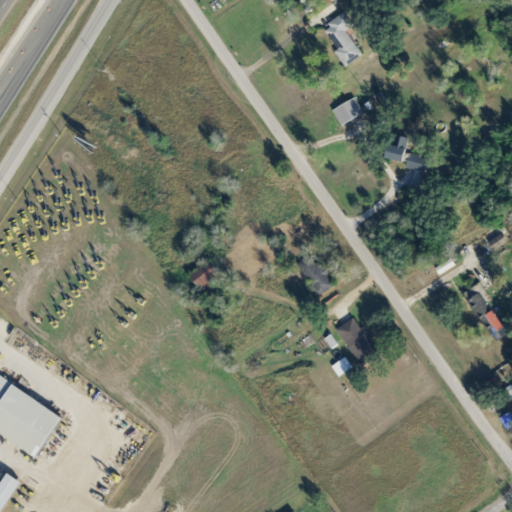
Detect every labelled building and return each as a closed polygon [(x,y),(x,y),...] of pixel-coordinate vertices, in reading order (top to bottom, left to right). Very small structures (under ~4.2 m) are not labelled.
[(348,31),(356,26),(347,13),(325,28),(339,49),(336,51),(347,68),(365,56),(348,31)] [(343,126),(366,114),(358,98),(335,110),(343,126)] [(390,157),(409,162),(408,167),(427,171),(430,156),(409,151),(410,143),(394,139),(390,157)] [(417,186),(427,188),(429,172),(420,171),(417,186)] [(497,250),(509,242),(503,233),(491,242),(497,250)] [(318,255),(301,267),(321,297),(338,285),(318,255)] [(223,277),(213,262),(193,275),(203,290),(223,277)] [(495,339),(509,331),(491,302),(494,300),(485,287),(469,298),(495,339)] [(362,330),(357,319),(341,326),(360,366),(383,355),(369,326),(362,330)] [(0,372),(68,417),(41,458),(0,430),(0,372)] [(6,511),(0,506),(0,489),(10,474),(25,484),(6,511)]
